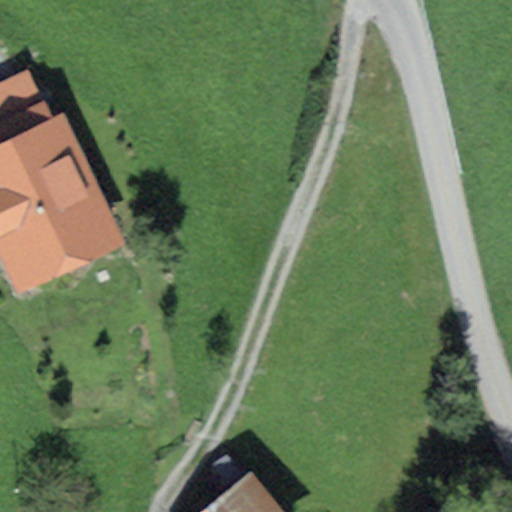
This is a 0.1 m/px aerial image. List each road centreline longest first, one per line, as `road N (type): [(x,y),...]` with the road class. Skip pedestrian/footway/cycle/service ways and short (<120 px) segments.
road 1 (track): [(165,511),(272,298),(338,113),(361,0)]
road 2 (unclassified): [(511,427),(457,264),(401,38),(382,0)]
